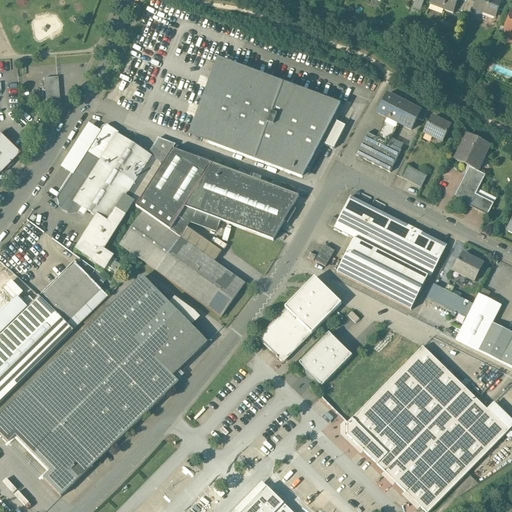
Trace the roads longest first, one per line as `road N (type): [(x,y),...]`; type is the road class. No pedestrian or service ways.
road 1 (residential): [(75,511),(230,343),(339,170),(511,257)]
road 2 (unknown): [(474,373),(408,328),(284,268)]
road 3 (residential): [(98,78),(0,224)]
